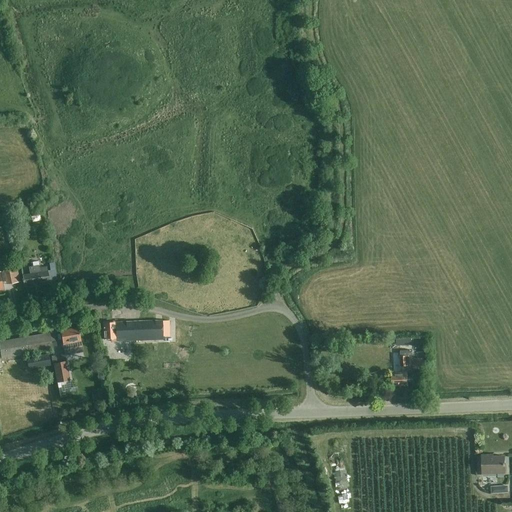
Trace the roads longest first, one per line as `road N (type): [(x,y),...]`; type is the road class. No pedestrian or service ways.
road 1 (track): [(277,305),(291,266),(331,248),(342,232),(343,114),(312,29),(311,0)]
road 2 (unclassified): [(0,458),(170,413),(314,410)]
road 3 (unclassified): [(0,321),(133,305),(202,320),(277,305)]
road 4 (unclassified): [(314,410),(511,403)]
